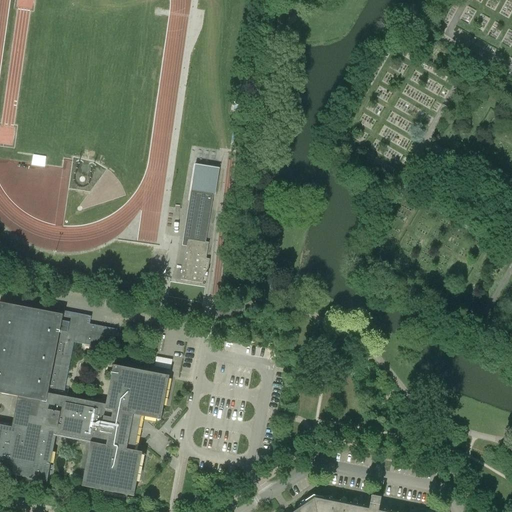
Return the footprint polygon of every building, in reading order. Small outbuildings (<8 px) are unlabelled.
[(32,164),(45,165),(46,156),(33,154),(32,164)] [(215,194),(215,193),(219,168),(195,164),(190,195),(189,201),(193,202),(187,243),(181,280),(202,283),(203,277),(206,278),(209,259),(206,259),(209,243),(206,242),(213,194),(215,194)] [(0,393),(18,397),(48,402),(49,393),(63,396),(74,342),(113,350),(117,329),(90,324),(91,316),(51,308),(50,312),(0,302),(0,393)] [(0,424),(0,472),(47,482),(55,438),(90,445),(82,486),(134,496),(142,452),(134,451),(141,416),(161,420),(169,376),(113,365),(106,405),(63,396),(49,393),(48,402),(18,397),(12,427),(0,424)] [(293,511),(382,511),(378,511),(379,507),(381,497),(371,495),(369,505),(368,509),(356,507),(314,498),(293,511)]
